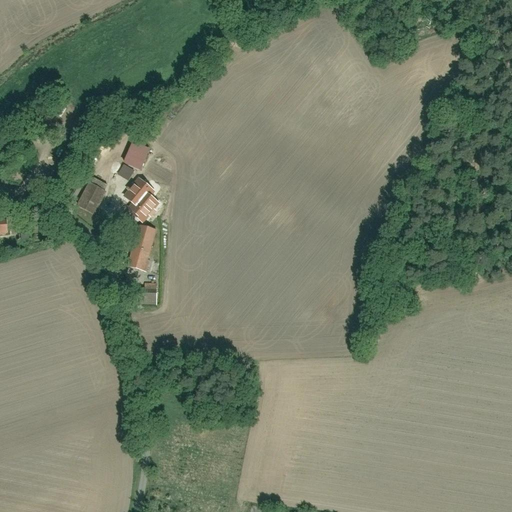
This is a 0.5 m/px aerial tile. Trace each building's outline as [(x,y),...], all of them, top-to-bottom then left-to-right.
[(54,134),(55,115),(41,114),(40,129),(45,129),(45,134),(54,134)] [(125,164),(138,169),(146,149),(133,145),(125,164)] [(122,179),(129,181),(132,175),(125,172),(122,179)] [(110,176),(107,187),(119,191),(122,180),(110,176)] [(134,205),(130,210),(135,214),(134,216),(142,222),(158,203),(150,196),(154,191),(140,180),(125,198),(134,205)] [(103,197),(85,187),(73,208),(91,218),(103,197)] [(138,229),(125,270),(141,275),(154,234),(138,229)] [(156,296),(134,295),(133,306),(155,307),(156,296)]
